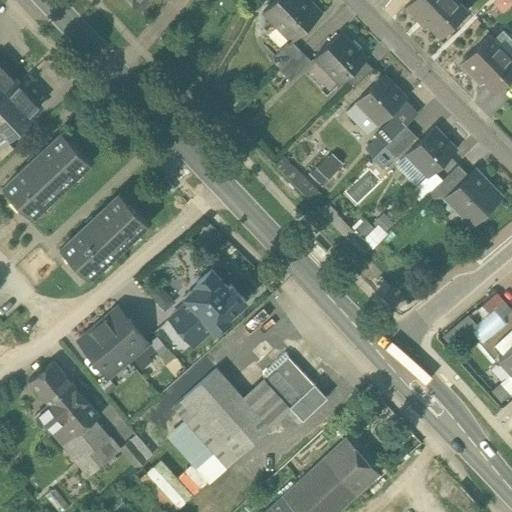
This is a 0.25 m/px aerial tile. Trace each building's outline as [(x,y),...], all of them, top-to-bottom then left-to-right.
[(130,0),(139,8),(147,0),(130,0)] [(311,0),(275,0),(263,12),(291,40),(292,41),(322,12),(311,0)] [(468,12),(456,0),(412,0),(406,6),(420,20),(423,17),(442,36),(468,12)] [(511,0),(495,0),(504,10),(511,2),(511,0)] [(511,37),(504,29),(494,39),(511,57),(511,37)] [(367,57),(342,31),(315,57),(340,83),(345,79),(365,59),(367,57)] [(511,57),(494,39),(490,35),(461,62),(479,81),(483,78),(496,92),(511,76),(511,57)] [(291,40),(272,59),(281,69),(301,50),(292,41),(291,40)] [(301,50),(281,69),(291,79),(311,60),(301,50)] [(365,59),(345,79),(353,87),(373,68),(365,59)] [(0,96),(16,82),(0,65),(0,96)] [(406,97),(384,75),(357,100),(380,123),(406,97)] [(16,82),(0,96),(0,143),(5,139),(39,107),(16,82)] [(396,114),(375,133),(386,145),(407,125),(396,114)] [(407,125),(386,145),(397,156),(417,136),(407,125)] [(456,149),(434,127),(408,152),(430,175),(456,149)] [(62,131),(3,186),(32,217),(91,161),(62,131)] [(0,159),(13,147),(5,139),(0,144),(0,159)] [(310,172),(323,185),(347,163),(334,150),(310,172)] [(318,189),(295,166),(284,156),(276,163),(275,164),(309,198),(318,189)] [(459,164),(430,192),(442,204),(447,198),(470,175),(459,164)] [(345,192),(358,204),(380,181),(367,168),(345,192)] [(470,175),(447,198),(472,223),(501,195),(475,169),(470,175)] [(120,192),(61,247),(89,278),(148,222),(120,192)] [(373,246),(397,223),(385,210),(372,222),(364,215),(353,225),(373,246)] [(228,286),(211,268),(196,282),(197,283),(184,295),(189,300),(213,326),(216,329),(229,318),(227,316),(246,300),(231,283),(228,286)] [(495,308),(506,299),(498,289),(446,332),(456,343),(473,329),(483,342),(507,322),(495,308)] [(189,300),(169,317),(194,344),(213,326),(189,300)] [(148,342),(118,306),(98,323),(129,359),(148,342)] [(129,359),(98,323),(79,339),(109,375),(129,359)] [(511,346),(498,359),(511,373),(511,346)] [(293,352),(247,392),(221,362),(174,403),(187,418),(169,433),(194,461),(179,474),(163,456),(143,474),(175,511),(243,452),(232,439),(247,426),(258,439),(297,406),(306,417),(331,396),(293,352)] [(99,414),(54,360),(29,380),(48,403),(60,416),(62,419),(75,434),(93,419),(99,414)] [(46,427),(60,416),(48,403),(35,414),(46,427)] [(75,434),(62,419),(50,429),(63,444),(75,434)] [(75,434),(63,444),(77,462),(106,438),(108,436),(93,419),(75,434)] [(153,453),(136,433),(120,447),(137,467),(153,453)] [(347,436),(282,496),(295,511),(336,511),(379,473),(347,436)] [(106,438),(77,462),(88,475),(117,451),(106,438)] [(295,511),(282,496),(263,511),(295,511)]
